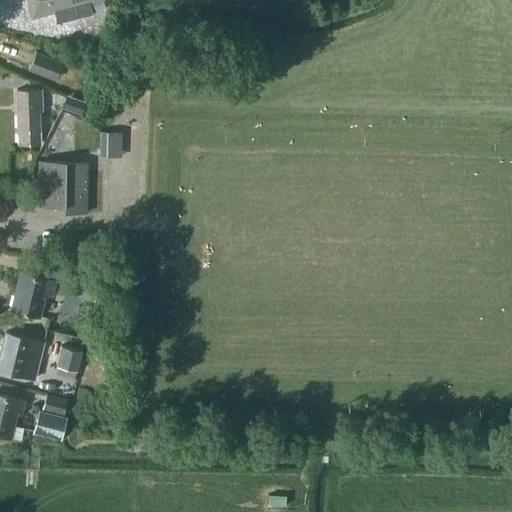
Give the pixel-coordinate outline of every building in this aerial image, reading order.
[(27,0),(32,17),(54,11),(57,22),(91,13),(88,1),(93,0),(27,0)] [(35,51),(28,68),(54,78),(61,61),(35,51)] [(43,140),(43,129),(38,129),(37,111),(41,111),(41,88),(16,89),(18,144),(35,143),(35,141),(43,140)] [(72,110),(83,114),(88,101),(77,97),(72,110)] [(106,154),(123,154),(123,130),(107,129),(106,154)] [(38,161),(38,183),(38,205),(63,205),(63,211),(85,212),(86,162),(65,162),(65,161),(38,161)] [(29,273),(20,271),(10,309),(39,316),(44,294),(51,296),(55,280),(62,282),(65,269),(32,261),(29,273)] [(76,287),(95,292),(99,278),(79,273),(76,287)] [(0,351),(0,369),(34,378),(43,341),(5,332),(0,351)] [(56,365),(76,370),(81,350),(61,345),(56,365)] [(0,394),(0,433),(10,436),(15,413),(20,414),(23,400),(0,394)] [(42,407),(62,412),(66,399),(46,394),(42,407)] [(33,432),(60,438),(65,415),(39,409),(33,432)]
